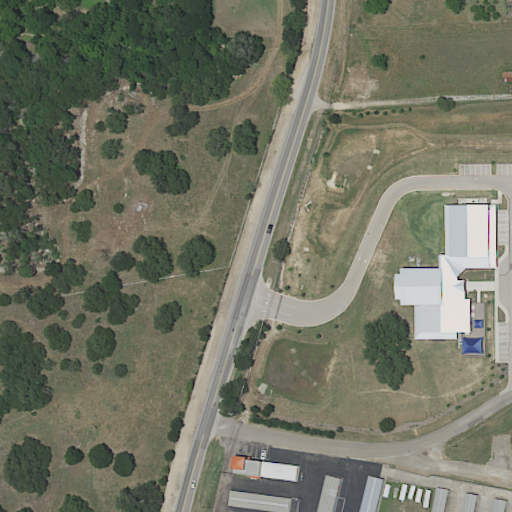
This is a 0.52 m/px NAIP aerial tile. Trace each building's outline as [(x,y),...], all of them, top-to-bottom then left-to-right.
[(503,72),(511,71),(511,82),(504,82),(503,72)] [(295,482),(260,478),(260,480),(248,479),(249,475),(240,474),(241,468),(240,468),(241,455),(254,457),(254,460),(266,462),(266,463),(297,467),(295,482)] [(320,511),(330,474),(345,478),(336,511),(320,511)] [(387,480),(378,511),(362,511),(372,476),(387,479),(387,480)] [(436,511),(441,487),(453,489),(448,511),(436,511)] [(234,491),(292,499),(290,511),(275,511),(232,506),(234,491)] [(465,511),(469,493),(481,495),(477,511),(465,511)] [(495,511),(498,498),(510,501),(507,511),(495,511)]
